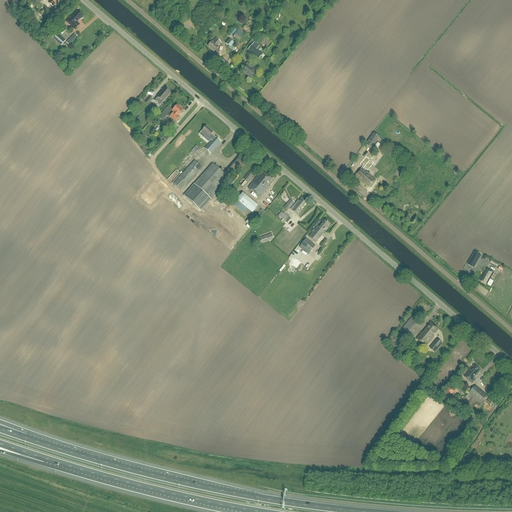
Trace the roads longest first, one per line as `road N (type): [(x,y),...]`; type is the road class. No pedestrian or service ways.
road 1 (tertiary): [(511,365),(83,0)]
road 2 (unclassified): [(511,330),(126,0)]
road 3 (motorway): [(364,511),(174,480),(25,437)]
road 4 (motorway): [(44,458),(261,511)]
